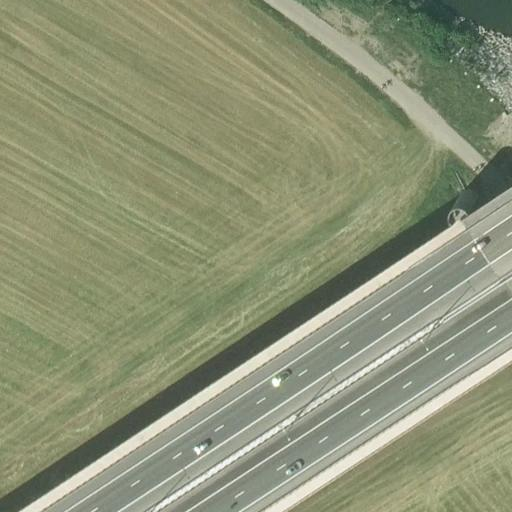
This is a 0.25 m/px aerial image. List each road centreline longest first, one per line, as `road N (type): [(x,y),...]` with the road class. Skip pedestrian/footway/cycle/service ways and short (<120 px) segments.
road 1 (motorway): [(511,214),(61,511)]
road 2 (motorway): [(185,511),(511,293)]
road 3 (unclassified): [(511,197),(453,133),(277,0)]
